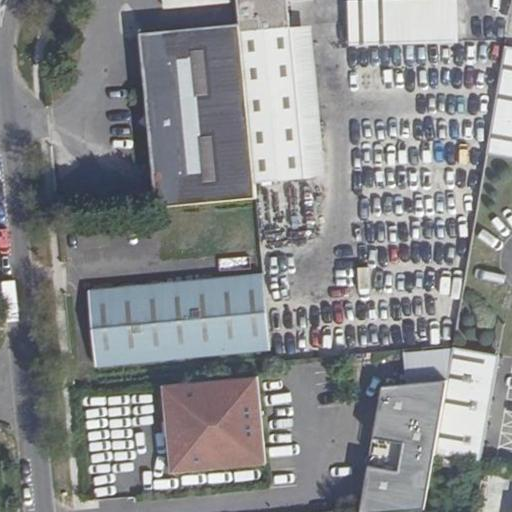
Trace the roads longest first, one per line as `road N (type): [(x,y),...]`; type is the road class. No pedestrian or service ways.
road 1 (unclassified): [(38,511),(0,126)]
road 2 (unknown): [(338,6),(341,214)]
